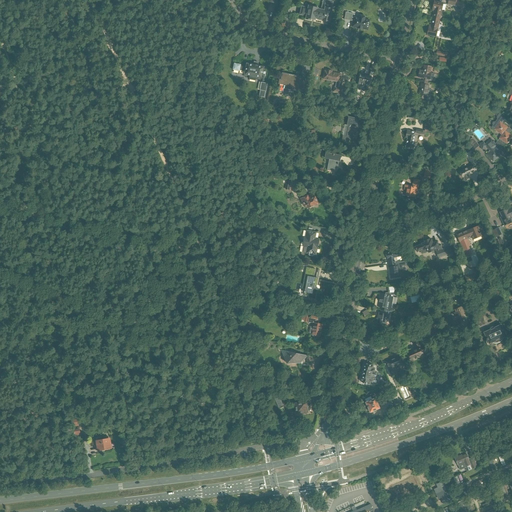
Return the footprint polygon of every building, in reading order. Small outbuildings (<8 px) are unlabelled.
[(302,6),(300,14),(307,16),(306,19),(307,19),(307,20),(308,20),(309,20),(310,20),(311,20),(311,19),(315,20),(315,18),(323,20),(323,21),(324,21),(325,22),(327,23),(328,22),(329,22),(333,9),(332,8),(333,1),(327,0),(325,10),(318,9),(318,8),(309,6),(308,8),(302,6)] [(432,18),(440,20),(443,3),(434,2),(433,8),(434,8),(432,18)] [(362,28),(368,30),(370,20),(364,19),(365,16),(360,15),(359,18),(354,17),(352,17),(353,13),(346,12),(344,20),(351,21),(351,20),(353,20),(352,26),(358,28),(357,28),(362,29),(362,28)] [(436,36),(440,20),(432,18),(430,29),(429,28),(427,35),(436,36)] [(234,63),(233,70),(240,71),(240,70),(245,71),(244,75),(250,76),(249,79),(256,81),(256,77),(262,78),(263,75),(264,75),(262,82),(264,83),(265,74),(263,74),(265,67),(247,63),(246,67),(241,65),(241,64),(234,63)] [(420,70),(418,77),(423,78),(423,81),(422,84),(419,95),(426,96),(429,97),(431,89),(428,89),(428,85),(428,84),(430,84),(430,83),(431,83),(432,80),(433,80),(434,78),(435,74),(431,73),(430,73),(431,69),(431,67),(426,66),(424,65),(424,67),(423,71),(420,70)] [(331,72),(332,71),(326,69),(326,71),(324,71),(323,77),(326,77),(325,79),(339,82),(341,74),(331,72)] [(298,77),(283,74),(281,80),(280,79),(279,84),(280,85),(279,91),(284,92),(284,88),(302,92),(305,78),(299,77),(298,77)] [(363,75),(360,75),(359,79),(358,84),(357,90),(360,90),(360,91),(365,92),(365,91),(368,92),(370,87),(371,81),(371,77),(368,76),(363,75)] [(342,93),(344,82),(341,81),(339,88),(334,87),(333,91),(342,93)] [(266,91),(268,84),(264,83),(262,82),(261,82),(260,90),(261,90),(259,96),(264,97),(265,91),(266,91)] [(492,127),(502,135),(498,141),(504,145),(506,143),(507,143),(511,136),(511,135),(509,133),(510,131),(507,128),(508,127),(501,123),(505,117),(499,114),(497,117),(498,119),(495,122),(494,122),(493,123),(493,124),(493,125),(492,127)] [(349,125),(346,137),(343,136),(342,141),(349,142),(350,137),(357,139),(357,133),(357,132),(356,132),(355,132),(356,127),(358,127),(360,119),(349,116),(347,125),(349,125)] [(412,149),(415,135),(414,135),(415,132),(407,130),(406,137),(408,138),(406,147),(412,149)] [(473,138),(468,141),(470,143),(473,149),(474,150),(479,146),(473,138)] [(484,142),(479,144),(482,150),(486,147),(490,151),(490,152),(487,154),(493,162),(500,156),(500,155),(499,155),(500,155),(501,155),(504,151),(501,149),(502,148),(503,147),(503,146),(504,146),(497,141),(495,144),(491,139),(486,142),(487,143),(485,144),(484,142)] [(468,152),(473,149),(469,143),(463,145),(464,145),(464,147),(467,152),(468,152)] [(340,161),(341,156),(326,153),(325,158),(330,159),(328,170),(336,172),(339,161),(340,161)] [(469,176),(468,174),(475,171),(472,165),(460,171),(462,176),(463,176),(465,179),(469,176)] [(419,187),(420,184),(420,180),(414,179),(413,186),(405,185),(404,190),(407,190),(406,196),(407,196),(407,197),(409,197),(410,196),(415,198),(417,187),(419,187)] [(292,191),(293,182),(287,181),(285,189),(292,191)] [(316,198),(314,193),(301,198),(304,206),(307,204),(308,208),(318,204),(317,201),(318,200),(317,197),(316,198)] [(511,207),(508,209),(507,209),(500,212),(502,216),(500,217),(504,225),(511,221),(510,218),(511,217),(511,207)] [(481,236),(483,235),(479,226),(457,235),(466,256),(472,254),(468,246),(471,245),(467,237),(472,235),(474,239),(481,236)] [(497,237),(502,235),(498,227),(493,230),(497,237)] [(306,230),(302,252),(306,253),(309,254),(309,255),(312,256),(313,255),(314,255),(316,255),(317,249),(318,249),(320,239),(316,238),(317,232),(306,230)] [(416,246),(415,247),(417,251),(417,252),(417,251),(420,250),(427,248),(428,252),(433,251),(433,250),(438,249),(438,250),(439,250),(442,257),(451,253),(449,247),(442,249),(441,246),(441,245),(439,246),(437,242),(437,241),(433,243),(431,239),(432,239),(431,239),(430,239),(429,239),(425,240),(424,241),(425,241),(425,242),(422,243),(422,244),(416,246)] [(511,250),(511,245),(503,251),(505,255),(511,250)] [(402,250),(386,253),(387,258),(388,258),(389,263),(389,264),(400,262),(400,261),(397,261),(396,257),(403,255),(402,250)] [(400,262),(389,264),(389,267),(391,278),(400,277),(399,273),(399,270),(403,269),(402,266),(406,265),(405,261),(400,262)] [(473,282),(477,280),(474,274),(465,277),(467,284),(473,282)] [(316,285),(318,278),(305,275),(303,284),(306,284),(305,291),(304,291),(304,292),(304,293),(304,295),(309,296),(310,293),(312,294),(314,285),(316,285)] [(389,295),(386,295),(380,293),(378,306),(381,307),(380,313),(379,312),(376,323),(385,325),(387,319),(389,319),(390,311),(394,311),(395,308),(394,308),(391,307),(392,303),(393,297),(393,295),(389,294),(389,295)] [(465,317),(463,313),(464,313),(461,306),(455,309),(457,314),(452,316),(453,320),(460,317),(460,320),(465,317)] [(306,315),(305,321),(308,322),(313,323),(312,326),(313,326),(312,333),(311,335),(312,335),(313,336),(315,337),(316,336),(319,336),(320,334),(320,332),(321,332),(321,331),(323,325),(321,324),(315,323),(316,321),(316,320),(317,320),(317,317),(315,317),(311,316),(311,317),(309,316),(306,315)] [(504,330),(501,324),(494,327),(494,328),(491,330),(491,329),(484,332),(488,339),(487,339),(486,340),(486,341),(486,342),(487,345),(488,345),(488,346),(489,346),(490,346),(491,345),(492,345),(492,344),(492,343),(491,342),(495,340),(496,342),(497,342),(499,341),(499,340),(500,340),(499,338),(502,337),(506,335),(507,335),(507,334),(507,333),(507,332),(507,331),(506,331),(505,330),(504,330)] [(262,344),(269,345),(270,341),(266,340),(267,338),(264,337),(264,340),(258,338),(258,340),(263,341),(262,344)] [(420,348),(417,342),(414,343),(417,349),(407,353),(407,354),(405,355),(406,357),(409,357),(410,359),(411,359),(411,361),(416,359),(416,358),(423,354),(422,353),(428,350),(428,349),(429,349),(430,348),(429,347),(428,347),(427,347),(426,345),(420,348)] [(288,363),(301,362),(307,356),(289,352),(285,357),(288,363)] [(392,375),(399,372),(397,368),(398,368),(399,365),(399,364),(402,363),(399,356),(386,362),(392,375)] [(366,364),(366,367),(365,366),(364,366),(364,367),(364,371),(363,371),(362,375),(363,375),(362,379),(362,380),(363,380),(363,383),(370,384),(370,381),(372,382),(373,382),(373,381),(373,379),(376,379),(376,378),(377,378),(378,373),(377,373),(377,372),(375,372),(375,369),(375,368),(373,368),(374,365),(366,364)] [(386,390),(385,388),(384,386),(381,387),(385,397),(390,395),(388,389),(386,390)] [(272,392),(279,407),(283,405),(276,390),(272,392)] [(380,408),(373,394),(370,395),(372,399),(364,403),(363,404),(363,405),(363,407),(364,408),(365,408),(366,408),(368,407),(370,412),(371,413),(375,411),(375,410),(380,408)] [(307,405),(307,402),(295,403),(296,414),(304,413),(305,414),(307,414),(308,412),(308,411),(310,411),(311,409),(310,405),(307,405)] [(71,427),(79,426),(78,418),(70,419),(71,427)] [(73,436),(81,435),(79,427),(72,428),(73,436)] [(104,437),(104,439),(98,440),(99,445),(98,446),(98,450),(112,448),(110,438),(108,439),(108,436),(104,437)] [(461,456),(455,458),(458,465),(460,470),(466,468),(467,471),(477,467),(473,458),(469,460),(466,455),(462,457),(461,456)] [(437,487),(434,489),(438,499),(441,498),(444,505),(452,501),(447,489),(446,487),(452,484),(450,480),(443,483),(443,481),(436,484),(437,487)]
